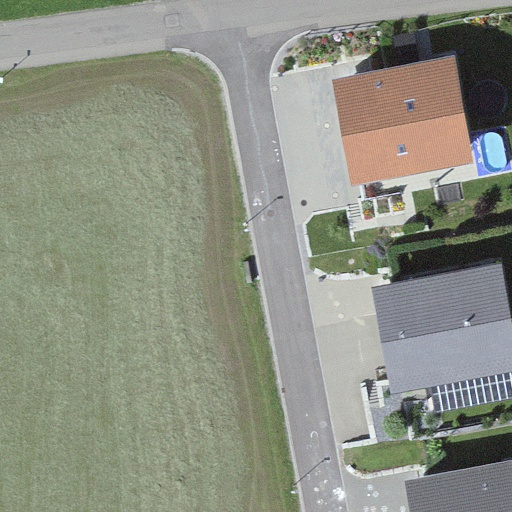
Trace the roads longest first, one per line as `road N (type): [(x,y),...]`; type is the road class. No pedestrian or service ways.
road 1 (residential): [(239,21),(329,511)]
road 2 (residential): [(0,53),(239,21)]
road 3 (residential): [(239,21),(398,0)]
